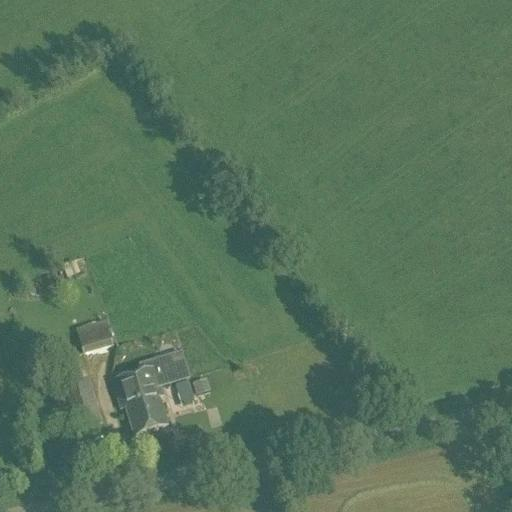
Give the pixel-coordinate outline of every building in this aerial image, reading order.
[(67,280),(80,275),(75,262),(62,268),(67,280)] [(83,357),(113,348),(105,322),(76,331),(83,357)] [(84,383),(76,357),(59,362),(66,388),(63,389),(77,433),(103,425),(89,381),(84,383)] [(167,429),(159,400),(163,399),(155,370),(113,383),(121,411),(126,410),(135,439),(167,429)] [(54,408),(65,404),(58,381),(47,385),(54,408)] [(206,383),(194,386),(197,397),(209,393),(206,383)] [(188,386),(176,390),(179,401),(192,397),(188,386)] [(154,462),(157,472),(176,467),(173,457),(154,462)]
